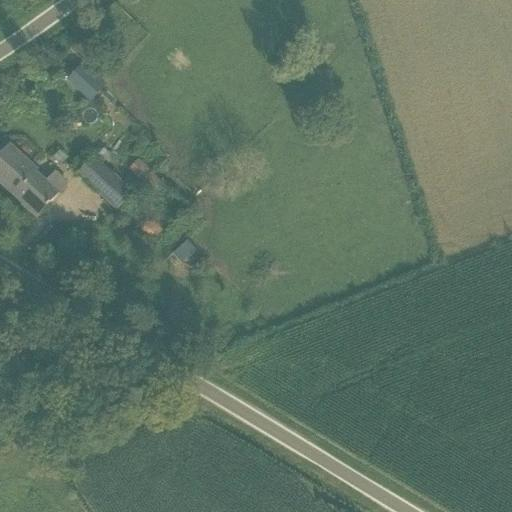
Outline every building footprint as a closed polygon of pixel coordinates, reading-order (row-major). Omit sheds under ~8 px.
[(68,80),(90,101),(106,84),(83,63),(68,80)] [(0,153),(0,185),(36,218),(57,196),(35,175),(38,172),(8,144),(0,153)] [(75,174),(115,212),(141,184),(130,174),(123,183),(93,155),(75,174)] [(150,172),(141,183),(152,193),(161,182),(150,172)] [(156,214),(139,233),(151,244),(168,224),(156,214)] [(0,343),(0,363),(5,368),(24,344),(9,332),(0,343)] [(37,393),(55,404),(73,375),(55,364),(37,393)] [(0,435),(0,453),(8,448),(0,435)] [(42,479),(48,490),(59,485),(53,473),(42,479)]
